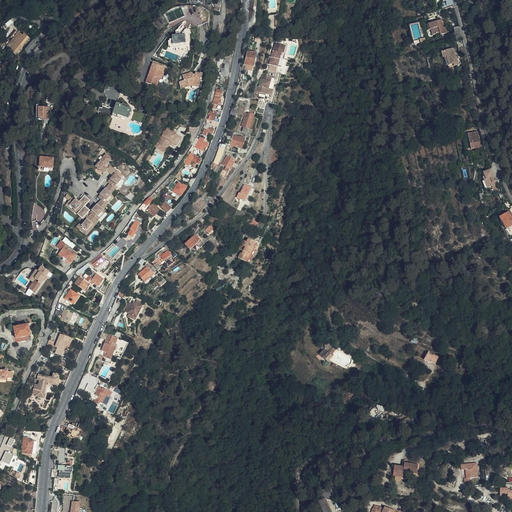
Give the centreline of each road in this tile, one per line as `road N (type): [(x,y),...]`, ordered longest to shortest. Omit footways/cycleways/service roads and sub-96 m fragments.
road 1 (tertiary): [(40,511),(50,434),(111,292),(183,202),(214,146),(246,0)]
road 2 (residential): [(511,430),(466,423),(376,443),(335,476),(328,495),(322,482),(335,446),(424,414),(438,402),(427,387)]
road 3 (tertiary): [(0,268),(22,237),(18,92),(38,48),(94,0)]
road 4 (residential): [(456,0),(487,134),(511,194)]
